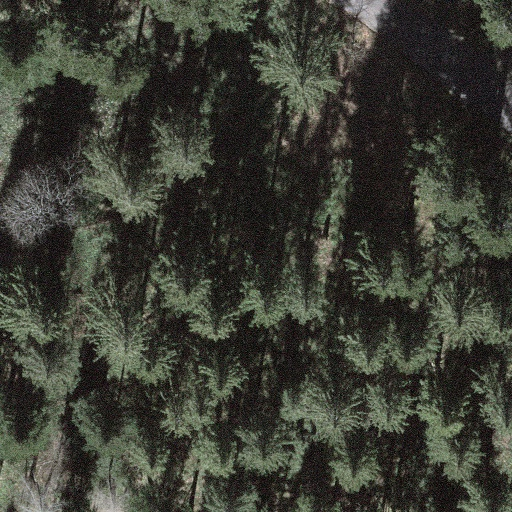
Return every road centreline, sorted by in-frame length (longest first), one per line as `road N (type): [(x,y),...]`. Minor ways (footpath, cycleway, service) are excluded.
road 1 (track): [(0,370),(495,100)]
road 2 (track): [(346,0),(511,117)]
